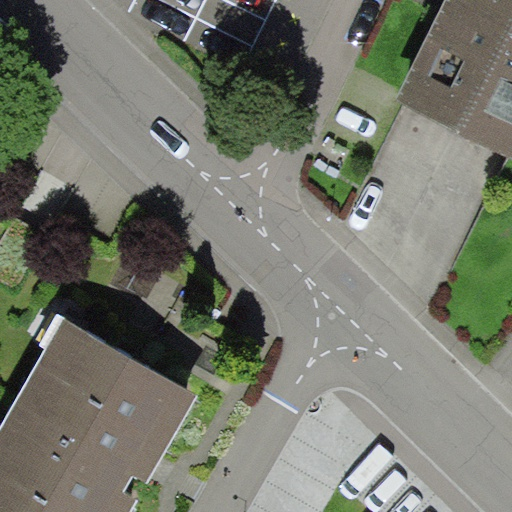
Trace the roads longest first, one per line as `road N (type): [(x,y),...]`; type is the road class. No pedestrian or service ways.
road 1 (residential): [(24,0),(247,216)]
road 2 (residential): [(247,216),(356,0)]
road 3 (residential): [(340,312),(511,472)]
road 4 (residential): [(340,312),(226,511)]
road 5 (residential): [(247,216),(340,312)]
